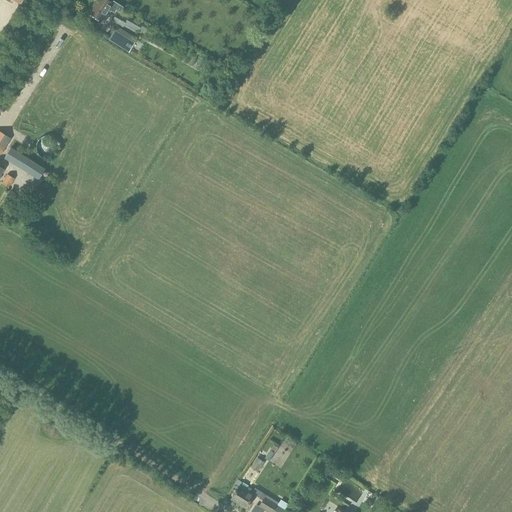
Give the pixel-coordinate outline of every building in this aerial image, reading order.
[(112,4),(106,0),(96,0),(88,13),(100,21),(104,15),(107,17),(111,11),(114,13),(117,9),(120,12),(123,7),(113,1),(112,4)] [(117,13),(114,17),(112,21),(122,27),(124,25),(136,32),(141,24),(128,17),(127,19),(117,13)] [(35,147),(35,148),(35,149),(35,150),(35,151),(35,152),(36,153),(36,154),(37,155),(38,156),(38,157),(39,157),(40,158),(41,159),(42,159),(43,160),(44,160),(45,160),(46,160),(48,160),(49,160),(50,160),(51,160),(52,160),(53,159),(54,159),(55,158),(56,157),(57,156),(58,156),(58,155),(59,154),(59,153),(60,152),(60,151),(60,149),(60,148),(60,147),(60,146),(60,145),(60,144),(59,143),(59,142),(58,141),(58,140),(57,139),(56,138),(55,137),(54,137),(53,136),(52,136),(51,135),(50,135),(49,135),(48,135),(47,135),(46,135),(45,135),(44,135),(43,136),(42,136),(41,137),(40,137),(39,138),(38,139),(37,140),(36,141),(36,142),(35,143),(35,144),(35,146),(35,147)] [(38,178),(44,168),(11,148),(5,157),(38,178)] [(8,188),(14,178),(7,174),(1,184),(8,188)] [(73,225),(77,216),(48,202),(43,212),(73,225)] [(270,451),(266,458),(269,461),(274,454),(270,451)] [(340,484),(336,491),(350,498),(346,507),(353,511),(361,494),(340,484)] [(254,495),(253,494),(239,486),(232,499),(246,508),(254,495)] [(263,501),(260,506),(269,511),(272,511),(273,511),(275,511),(285,511),(286,511),(284,509),(288,504),(282,500),(279,504),(256,489),(253,494),(254,495),(263,501)] [(327,511),(333,505),(325,500),(317,511),(327,511)]
